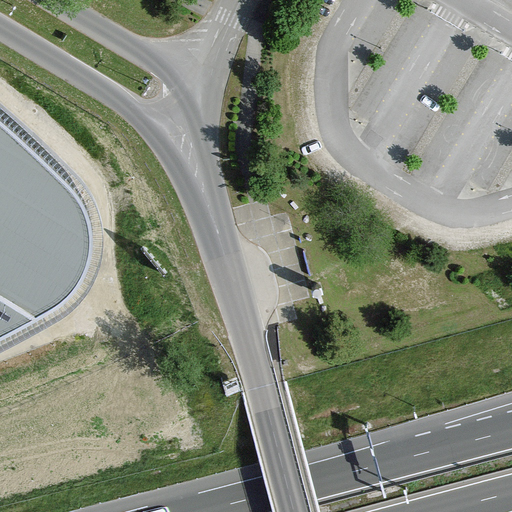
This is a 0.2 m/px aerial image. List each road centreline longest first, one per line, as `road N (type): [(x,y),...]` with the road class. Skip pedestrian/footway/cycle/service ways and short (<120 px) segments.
road 1 (motorway): [(511,429),(195,511)]
road 2 (tertiary): [(294,511),(221,241)]
road 3 (tertiary): [(0,21),(121,94),(165,131)]
road 4 (unclassified): [(165,131),(239,0)]
road 5 (tertiary): [(165,131),(192,168),(221,241)]
